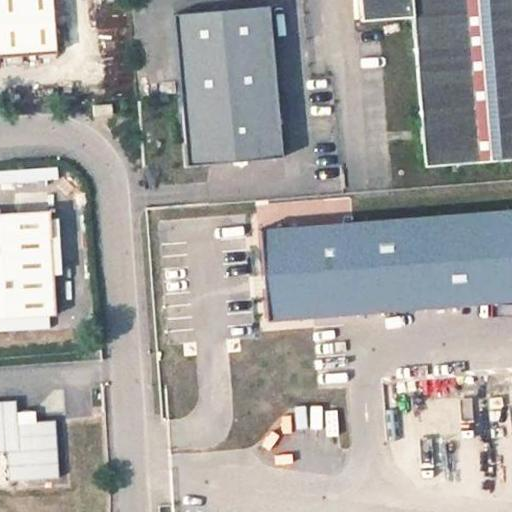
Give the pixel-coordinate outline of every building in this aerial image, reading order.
[(0,0),(0,55),(55,51),(51,0),(0,0)] [(424,166),(511,159),(511,0),(359,0),(361,21),(413,17),(424,166)] [(269,8),(173,15),(185,166),(281,159),(269,8)] [(511,300),(511,209),(260,230),(267,320),(511,300)] [(47,212),(0,214),(0,317),(54,314),(47,212)] [(0,451),(6,451),(8,480),(58,478),(55,419),(17,422),(16,399),(0,400),(0,451)] [(415,446),(417,474),(431,473),(430,445),(415,446)]
